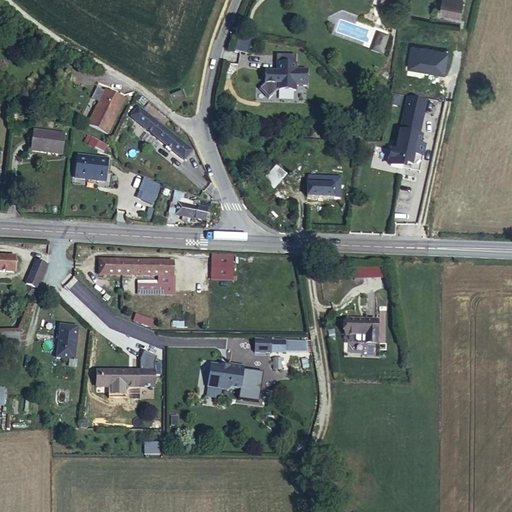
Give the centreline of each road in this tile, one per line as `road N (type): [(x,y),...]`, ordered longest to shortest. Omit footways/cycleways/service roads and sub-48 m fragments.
road 1 (track): [(299,244),(329,382),(330,416),(315,452),(309,511)]
road 2 (secondary): [(511,252),(244,243)]
road 3 (unclassified): [(234,0),(214,62),(204,136),(244,243)]
road 4 (unknown): [(243,342),(170,341),(108,320),(61,273),(59,232)]
road 5 (secondary): [(244,243),(0,228)]
